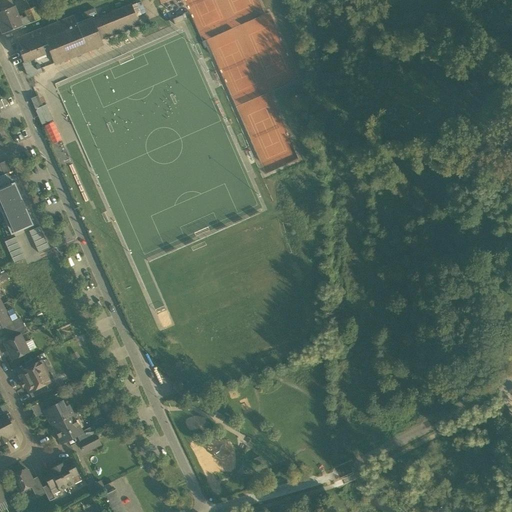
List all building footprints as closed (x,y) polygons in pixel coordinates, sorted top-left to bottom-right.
[(131,5),(103,16),(109,30),(108,30),(109,34),(138,22),(131,5)] [(0,11),(0,31),(1,35),(22,26),(20,21),(14,6),(0,11)] [(20,21),(22,26),(39,19),(34,7),(25,11),(28,18),(20,21)] [(83,13),(85,18),(96,14),(94,8),(83,13)] [(185,21),(182,15),(172,19),(174,25),(185,21)] [(27,62),(33,59),(33,58),(48,51),(53,62),(53,64),(101,44),(100,40),(97,34),(92,20),(91,19),(77,25),(73,16),(17,39),(22,51),(19,52),(23,63),(27,62)] [(100,33),(108,30),(109,30),(103,16),(92,20),(97,34),(100,33)] [(100,33),(103,39),(139,25),(138,22),(109,34),(108,30),(100,33)] [(206,40),(201,42),(204,48),(206,48),(209,55),(212,53),(206,40)] [(36,68),(53,62),(48,51),(33,58),(33,59),(36,68)] [(28,64),(24,66),(29,77),(38,73),(36,68),(33,59),(27,62),(28,64)] [(37,108),(35,112),(41,125),(53,120),(46,104),(37,108)] [(53,122),(44,126),(52,144),(61,140),(53,122)] [(9,172),(14,170),(10,159),(4,161),(9,172)] [(5,174),(9,172),(4,161),(0,163),(0,166),(4,175),(5,174)] [(0,188),(10,184),(5,174),(4,175),(0,176),(0,188)] [(0,211),(10,235),(32,225),(24,207),(23,208),(20,201),(22,201),(14,182),(10,184),(0,188),(0,211)] [(39,226),(28,231),(31,237),(42,232),(39,226)] [(42,232),(31,237),(33,242),(44,237),(42,232)] [(15,237),(4,242),(6,247),(17,242),(15,237)] [(44,237),(33,242),(36,248),(47,243),(44,237)] [(17,242),(6,247),(9,253),(20,248),(17,242)] [(47,243),(36,248),(38,253),(49,248),(47,243)] [(20,248),(9,253),(11,258),(22,253),(20,248)] [(22,253),(11,258),(14,264),(25,259),(22,253)] [(5,273),(1,275),(0,275),(0,282),(8,278),(5,273)] [(10,323),(4,311),(1,305),(0,305),(0,327),(3,326),(10,323)] [(11,308),(4,311),(10,323),(17,319),(11,308)] [(3,326),(7,334),(23,326),(20,318),(17,319),(10,323),(3,326)] [(27,332),(23,326),(7,334),(10,340),(19,335),(27,332)] [(4,343),(12,359),(27,352),(23,342),(19,335),(10,340),(4,343)] [(32,340),(23,342),(27,352),(36,347),(32,340)] [(24,363),(27,368),(40,362),(37,356),(24,363)] [(46,360),(41,363),(46,373),(51,370),(46,360)] [(26,386),(29,392),(39,387),(50,381),(46,373),(41,363),(40,362),(27,368),(19,372),(23,381),(19,383),(22,388),(26,386)] [(29,392),(31,397),(42,392),(39,387),(29,392)] [(30,407),(35,416),(44,411),(43,411),(49,408),(49,407),(45,399),(30,407)] [(44,413),(51,426),(72,415),(68,406),(65,407),(62,402),(56,405),(55,404),(49,407),(49,408),(43,411),(44,411),(44,413)] [(4,414),(8,423),(14,420),(6,404),(0,406),(0,407),(3,415),(4,414)] [(3,415),(0,416),(0,444),(0,445),(7,442),(5,438),(14,433),(8,423),(4,414),(3,415)] [(81,432),(72,415),(51,426),(60,443),(76,435),(81,432)] [(76,435),(79,442),(95,433),(92,426),(81,432),(76,435)] [(101,446),(95,433),(79,442),(85,454),(101,446)] [(70,459),(56,466),(67,488),(81,481),(70,459)] [(53,495),(67,488),(56,466),(41,473),(47,485),(52,495),(53,495)] [(10,476),(18,493),(30,487),(33,485),(31,480),(30,478),(27,472),(25,469),(10,476)] [(36,498),(45,494),(42,488),(37,477),(31,480),(33,485),(30,487),(36,498)] [(47,485),(42,488),(45,494),(49,501),(55,499),(53,495),(52,495),(47,485)] [(113,511),(126,511),(115,490),(105,495),(113,511)]
